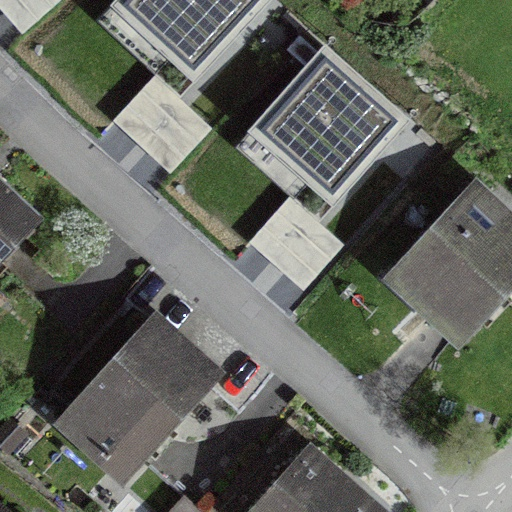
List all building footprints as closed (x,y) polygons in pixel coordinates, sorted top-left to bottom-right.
[(259,0),(130,0),(123,8),(193,72),(251,10),(260,0),(259,0)] [(325,60),(260,135),(330,195),(387,129),(395,120),(325,60)] [(0,261),(40,222),(0,184),(0,261)] [(511,233),(476,197),(392,280),(455,345),(511,288),(511,233)] [(212,378),(151,325),(61,426),(121,480),(212,378)] [(364,511),(305,459),(258,511),(364,511)]
